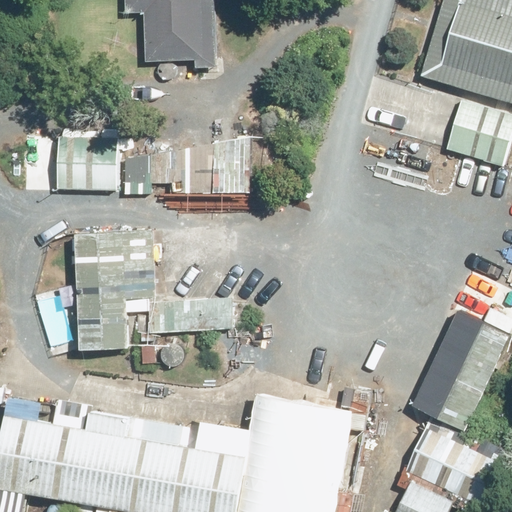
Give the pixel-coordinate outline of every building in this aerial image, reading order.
[(224,74),(222,0),(131,0),(132,13),(152,13),(153,77),(185,76),(185,62),(201,61),(202,74),(224,74)] [(511,0),(447,0),(426,76),(470,88),(452,153),(511,170),(511,166),(511,0)] [(252,190),(252,132),(175,153),(175,190),(252,190)] [(164,233),(85,235),(87,351),(142,350),(141,308),(165,307),(165,289),(164,233)] [(165,289),(165,307),(166,333),(246,331),(246,288),(165,289)] [(474,431),(511,348),(511,330),(469,310),(423,407),(474,431)] [(370,403),(318,396),(309,457),(361,464),(370,403)] [(251,511),(262,453),(207,443),(210,425),(95,405),(92,421),(19,408),(5,490),(106,508),(104,511),(251,511)] [(354,511),(356,476),(299,474),(297,511),(354,511)]
